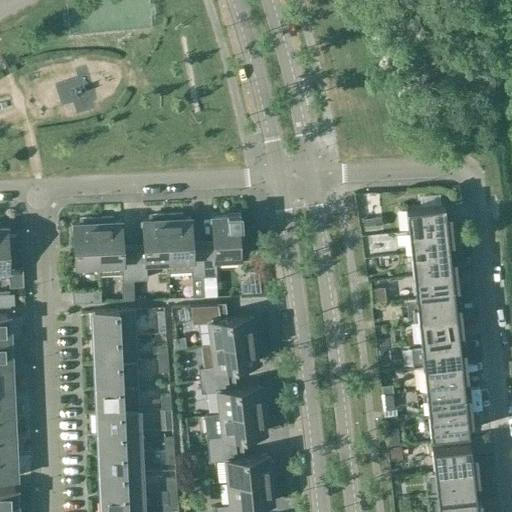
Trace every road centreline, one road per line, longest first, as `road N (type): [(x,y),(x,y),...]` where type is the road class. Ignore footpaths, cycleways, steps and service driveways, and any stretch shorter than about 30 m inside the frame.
road 1 (residential): [(509,511),(473,185),(444,172),(312,181)]
road 2 (unclassified): [(349,511),(312,181)]
road 3 (unclassified): [(280,181),(315,511)]
road 4 (residential): [(51,511),(42,195)]
road 5 (residential): [(280,181),(42,195)]
road 6 (unclassified): [(236,0),(280,181)]
road 7 (unclassified): [(312,181),(274,0)]
